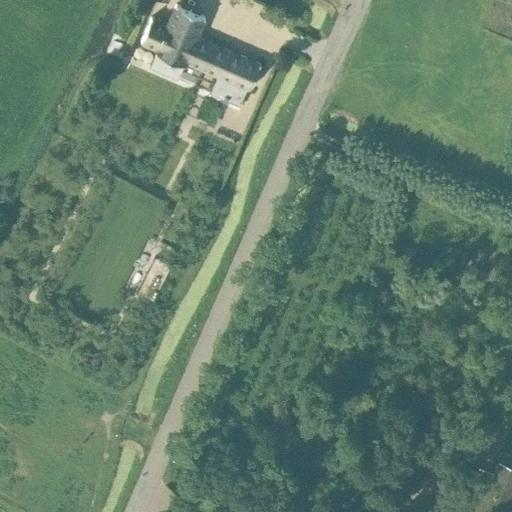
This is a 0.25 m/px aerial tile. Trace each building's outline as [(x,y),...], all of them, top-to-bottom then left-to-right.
[(440,0),(436,17),(455,23),(461,0),(440,0)] [(461,0),(455,23),(474,28),(481,0),(461,0)] [(481,0),(474,28),(492,33),(501,0),(481,0)] [(511,0),(501,0),(492,33),(511,38),(511,34),(511,0)] [(250,89),(260,64),(196,37),(204,17),(176,5),(167,24),(151,17),(140,41),(157,49),(155,53),(184,65),(186,61),(250,89)] [(464,41),(441,34),(437,46),(460,53),(464,41)] [(501,52),(478,45),(474,57),(497,64),(501,52)] [(441,64),(444,54),(433,50),(430,60),(441,64)] [(455,58),(444,54),(441,64),(452,67),(455,58)] [(496,71),(473,65),(469,77),(492,83),(496,71)] [(415,71),(400,106),(419,114),(434,79),(415,71)] [(511,86),(511,73),(507,72),(503,83),(511,86)] [(434,79),(419,114),(438,122),(452,87),(434,79)] [(452,87),(438,122),(455,129),(470,94),(452,87)] [(470,94),(455,129),(472,136),(487,101),(470,94)] [(487,101),(472,136),(491,144),(506,110),(487,101)] [(153,302),(171,266),(156,259),(138,294),(153,302)] [(492,288),(511,296),(511,269),(502,266),(492,288)] [(505,511),(511,495),(501,491),(505,479),(476,468),(464,502),(451,497),(445,511),(505,511)]
